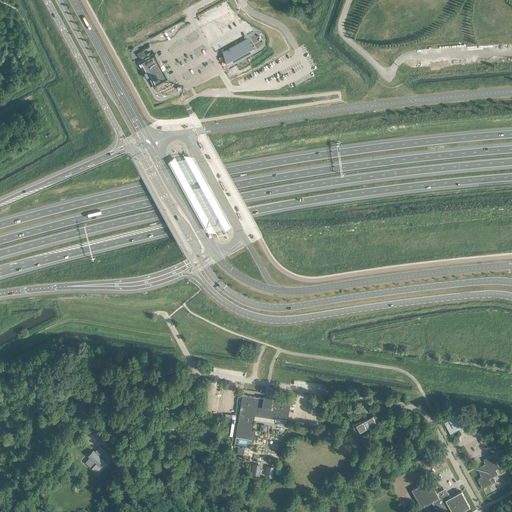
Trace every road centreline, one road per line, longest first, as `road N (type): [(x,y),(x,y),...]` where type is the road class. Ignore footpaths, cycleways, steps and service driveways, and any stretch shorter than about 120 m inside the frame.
road 1 (motorway): [(0,272),(249,211),(511,178)]
road 2 (motorway): [(511,150),(235,185),(0,241)]
road 3 (motorway): [(0,253),(241,196),(511,162)]
road 4 (motorway): [(511,135),(228,171),(0,224)]
road 5 (secondary): [(511,282),(267,307),(224,290),(195,251)]
road 6 (unclassified): [(480,510),(417,410),(198,375)]
road 7 (secondary): [(201,280),(222,301),(271,319),(511,295)]
road 8 (tertiary): [(138,145),(59,0)]
road 9 (motorway): [(0,294),(164,275)]
road 10 (tertiary): [(46,0),(120,131)]
road 11 (secondary): [(129,147),(191,262)]
road 12 (motorway): [(114,151),(0,201)]
road 13 (secondary): [(195,251),(138,145)]
